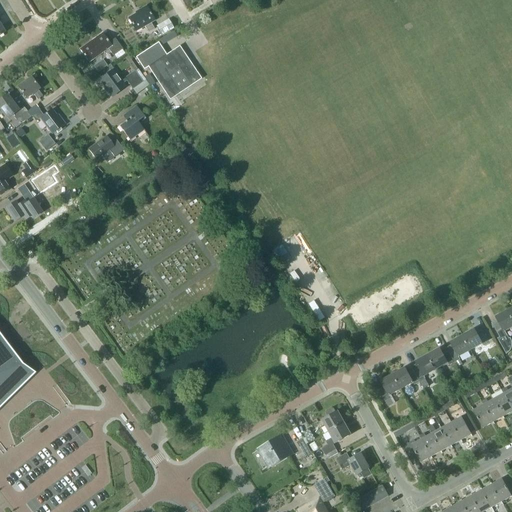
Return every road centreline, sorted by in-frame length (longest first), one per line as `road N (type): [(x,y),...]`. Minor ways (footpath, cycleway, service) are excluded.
road 1 (residential): [(344,375),(408,501),(511,448)]
road 2 (unclassified): [(147,445),(156,438),(154,421),(92,337),(39,270),(12,265)]
road 3 (tertiary): [(147,445),(12,265)]
road 4 (residential): [(344,375),(511,281)]
road 5 (unclassified): [(287,242),(334,317),(334,357),(344,375)]
road 6 (unclassified): [(218,448),(344,375)]
